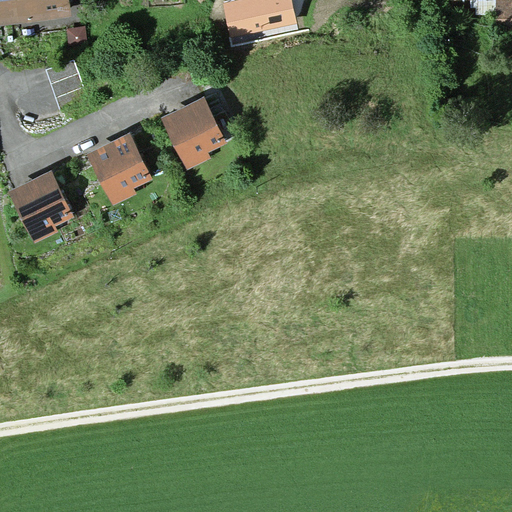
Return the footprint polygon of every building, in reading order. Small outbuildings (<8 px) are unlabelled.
[(76,0),(0,0),(0,23),(78,15),(76,0)] [(292,0),(233,0),(223,2),(230,37),(297,23),(292,0)] [(511,0),(495,0),(496,27),(511,27),(511,0)] [(207,94),(166,116),(193,165),(233,144),(207,94)] [(134,132),(94,152),(119,199),(158,179),(134,132)] [(54,168),(12,186),(34,236),(76,218),(54,168)]
